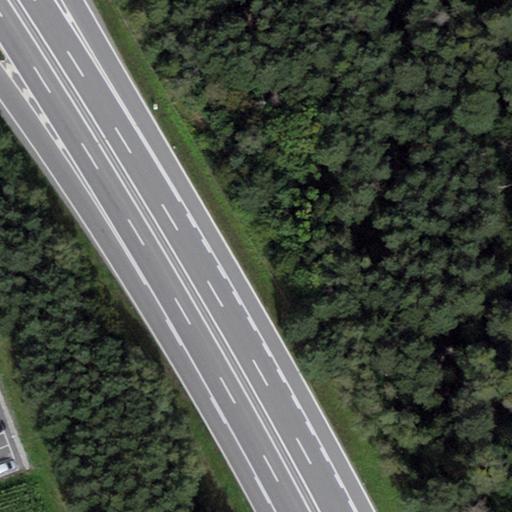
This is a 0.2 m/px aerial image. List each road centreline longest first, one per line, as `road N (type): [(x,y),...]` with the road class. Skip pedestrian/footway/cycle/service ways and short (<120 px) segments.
road 1 (trunk): [(0,11),(225,389)]
road 2 (trunk): [(0,84),(150,309),(225,389)]
road 3 (trunk): [(225,312),(33,0)]
road 4 (trunk): [(225,312),(182,190),(73,0)]
road 5 (trunk): [(336,511),(225,312)]
road 6 (trunk): [(225,389),(294,511)]
